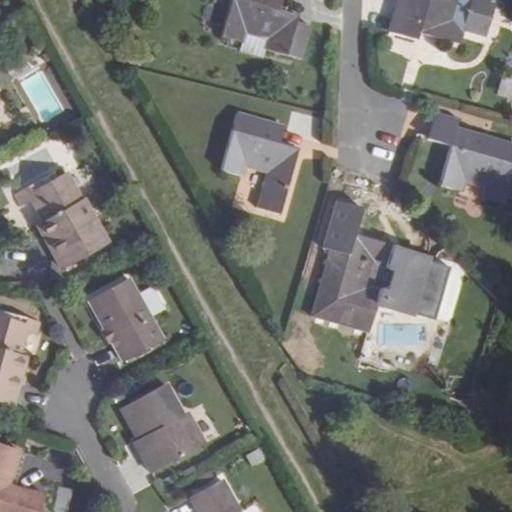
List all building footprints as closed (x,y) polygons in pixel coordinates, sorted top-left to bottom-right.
[(278,11),(281,0),(232,0),(223,35),(242,41),(245,30),(269,37),(266,48),(287,54),(297,17),(278,11)] [(395,0),(389,22),(417,37),(418,33),(456,44),(463,23),(454,20),(459,0),(395,0)] [(416,40),(417,37),(389,22),(386,32),(416,40)] [(242,41),(239,48),(264,56),(266,48),(269,37),(245,30),(242,41)] [(504,202),(511,176),(511,146),(456,129),(459,121),(434,114),(427,139),(450,147),(440,183),(460,189),(463,179),(487,186),(483,196),(504,202)] [(279,145),(284,128),(236,115),(221,169),(241,175),(244,163),(268,170),(259,208),(280,214),(298,151),(279,145)] [(80,199),(65,173),(55,178),(29,193),(26,187),(15,195),(22,207),(31,202),(42,221),(36,225),(61,269),(108,243),(82,199),(80,199)] [(55,178),(53,173),(26,187),(29,193),(55,178)] [(374,304),(416,316),(432,260),(351,236),(359,211),(336,204),(323,246),(331,248),(312,316),(366,331),(374,304)] [(161,340),(127,279),(88,301),(104,328),(112,342),(124,362),(161,340)] [(25,319),(0,311),(0,318),(24,324),(25,319)] [(0,404),(12,408),(26,358),(19,355),(25,334),(34,336),(38,322),(25,319),(24,324),(0,318),(0,404)] [(106,346),(112,342),(104,328),(98,331),(106,346)] [(181,416),(164,384),(119,410),(137,441),(132,443),(150,474),(203,445),(185,413),(181,416)] [(0,511),(40,511),(44,502),(6,493),(8,485),(18,451),(0,445),(0,511)] [(238,511),(221,481),(194,495),(203,511),(238,511)] [(44,502),(45,496),(8,485),(6,493),(44,502)] [(194,511),(203,511),(194,495),(187,498),(194,511)]
